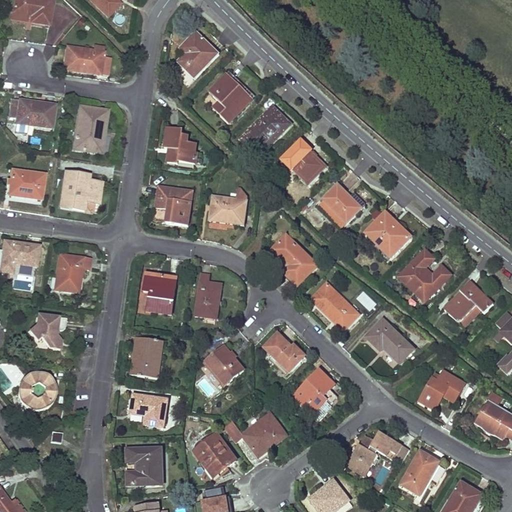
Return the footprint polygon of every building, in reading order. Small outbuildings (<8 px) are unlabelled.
[(50,27),(54,3),(37,0),(17,0),(15,13),(30,17),(31,15),(35,15),(33,24),(40,25),(50,27)] [(115,0),(90,0),(109,18),(114,13),(121,5),(115,0)] [(210,46),(197,33),(184,48),(189,53),(186,56),(179,64),(196,80),(217,58),(208,48),(210,46)] [(219,56),(210,46),(208,48),(217,58),(219,56)] [(189,53),(184,48),(181,51),(186,56),(189,53)] [(96,54),(69,49),(67,63),(66,71),(74,72),(74,70),(84,72),(84,70),(101,73),(101,77),(109,78),(111,60),(104,58),(105,55),(96,54)] [(237,80),(230,74),(211,94),(220,103),(227,110),(221,116),(229,124),(254,100),(241,87),(235,81),(237,80)] [(25,102),(14,101),(11,119),(18,120),(18,124),(52,129),(56,110),(32,106),(32,104),(25,102)] [(227,110),(220,103),(214,109),(221,116),(227,110)] [(105,133),(109,113),(82,109),(75,151),(95,154),(98,132),(105,133)] [(291,126),(273,109),(242,141),(251,150),(255,146),(263,154),(291,126)] [(184,132),(169,130),(167,142),(166,149),(175,151),(175,155),(170,154),(169,165),(180,166),(180,164),(196,166),(198,155),(196,155),(197,146),(189,145),(190,137),(183,137),(184,132)] [(104,142),(105,133),(98,132),(95,154),(102,155),(104,142)] [(312,154),(301,144),(284,162),(309,186),(326,168),(312,154)] [(263,154),(255,146),(251,150),(259,158),(263,154)] [(41,201),(45,177),(14,172),(12,181),(8,180),(7,186),(11,186),(10,196),(29,199),(41,201)] [(85,177),(67,174),(61,209),(85,212),(86,205),(89,205),(89,203),(100,204),(101,194),(103,186),(84,183),(85,177)] [(343,192),(338,187),(324,202),(348,225),(365,207),(351,193),(348,197),(343,192)] [(189,227),(194,194),(160,189),(157,210),(169,212),(168,224),(189,227)] [(238,202),(213,198),(210,222),(228,225),(244,228),(248,201),(242,191),(239,190),(238,202)] [(169,212),(157,210),(155,222),(168,224),(169,212)] [(390,218),(386,214),(367,234),(378,245),(373,249),(387,262),(410,238),(390,218)] [(317,268),(286,238),(273,252),(289,268),(284,273),(292,281),(298,287),(317,268)] [(20,246),(5,244),(0,273),(13,275),(14,265),(36,269),(39,249),(20,246)] [(430,256),(426,252),(401,278),(409,286),(411,285),(419,292),(417,294),(425,302),(451,277),(443,269),(434,278),(426,270),(434,260),(430,256)] [(90,271),(91,261),(62,257),(58,280),(61,281),(60,291),(75,293),(78,279),(81,280),(82,270),(90,271)] [(172,316),(177,281),(166,279),(147,276),(144,293),(152,294),(149,312),(172,316)] [(210,277),(202,276),(196,318),(205,319),(205,316),(217,318),(222,286),(209,285),(210,277)] [(473,287),(471,285),(463,294),(465,296),(473,287)] [(359,317),(328,286),(313,301),(325,313),(333,322),(335,319),(346,330),(359,317)] [(465,296),(463,294),(445,312),(460,326),(478,308),(481,311),(485,315),(493,307),(487,300),(473,287),(465,296)] [(481,311),(478,308),(460,326),(463,330),(481,311)] [(64,330),(65,321),(37,317),(35,328),(28,334),(35,343),(40,340),(47,349),(58,350),(59,344),(55,337),(55,331),(61,332),(64,330)] [(346,330),(335,319),(333,322),(344,332),(346,330)] [(413,351),(384,322),(367,338),(380,352),(385,347),(387,350),(386,352),(399,365),(413,351)] [(511,337),(504,330),(500,334),(511,345),(511,337)] [(293,349),(278,335),(274,340),(265,349),(289,373),(305,357),(295,347),(293,349)] [(163,344),(138,340),(135,360),(132,376),(158,380),(163,344)] [(234,359),(226,349),(206,365),(225,388),(244,371),(234,359)] [(507,381),(511,375),(511,352),(496,371),(507,381)] [(225,388),(206,365),(202,369),(220,391),(225,388)] [(328,380),(320,372),(294,398),(313,417),(328,402),(324,398),(330,393),(335,387),(328,380)] [(52,385),(50,382),(47,380),(44,377),(41,376),(37,375),(33,375),(30,376),(26,378),(23,380),(21,383),(19,386),(18,389),(17,393),(17,397),(18,400),(20,404),(22,407),(25,409),(29,411),(32,412),(36,412),(40,412),(43,410),(46,408),(49,406),(51,403),(53,400),(54,396),(54,392),(53,389),(52,385)] [(441,380),(437,377),(421,403),(427,407),(431,410),(440,396),(444,398),(454,404),(465,387),(445,375),(441,380)] [(337,400),(330,393),(324,398),(328,402),(331,405),(337,400)] [(444,398),(440,396),(431,410),(435,413),(444,398)] [(164,429),(168,402),(134,397),(132,408),(131,415),(147,418),(146,426),(164,429)] [(331,405),(328,402),(313,417),(318,422),(333,406),(331,405)] [(511,417),(489,403),(475,427),(483,431),(487,436),(492,438),(497,439),(503,442),(506,438),(510,431),(511,432),(511,417)] [(285,435),(270,415),(243,437),(244,439),(259,459),(266,454),(264,451),(285,435)] [(225,428),(236,445),(244,439),(243,437),(233,423),(225,428)] [(354,455),(348,467),(365,477),(370,467),(373,468),(378,458),(376,457),(378,453),(393,461),(401,447),(380,434),(375,443),(370,440),(364,449),(359,446),(354,455)] [(60,445),(61,436),(52,435),(50,443),(60,445)] [(287,438),(285,435),(264,451),(266,454),(276,446),(287,438)] [(234,465),(214,438),(195,454),(208,472),(213,469),(219,477),(226,471),(234,465)] [(401,447),(393,461),(401,466),(410,452),(401,447)] [(128,486),(162,486),(162,452),(127,452),(127,464),(139,464),(139,476),(128,475),(128,486)] [(421,454),(402,486),(420,497),(428,483),(436,488),(447,470),(439,466),(439,465),(432,460),(421,454)] [(219,477),(213,469),(208,472),(214,480),(219,477)] [(336,511),(349,503),(334,483),(323,492),(311,501),(318,511),(336,511)] [(470,491),(462,485),(445,511),(473,511),(481,500),(469,493),(470,491)] [(0,511),(20,511),(17,508),(13,502),(8,505),(0,494),(0,511)] [(232,511),(230,498),(195,504),(196,511),(232,511)]
